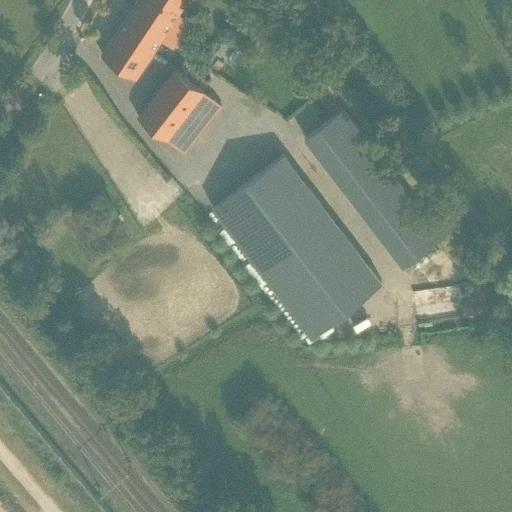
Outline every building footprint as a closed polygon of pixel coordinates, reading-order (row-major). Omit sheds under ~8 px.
[(136,0),(102,53),(118,64),(135,76),(159,40),(171,48),(189,21),(177,13),(185,0),(136,0)] [(175,69),(138,116),(167,139),(195,103),(212,116),(221,104),(175,69)] [(343,109),(305,138),(402,264),(440,235),(343,109)] [(283,155),(213,208),(311,335),(380,281),(283,155)] [(413,295),(414,307),(462,300),(461,288),(413,295)]
